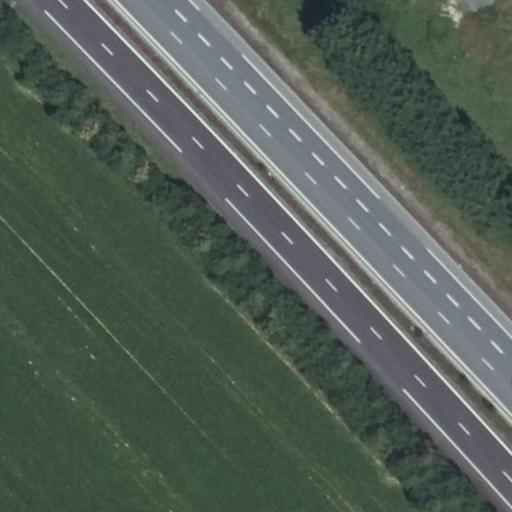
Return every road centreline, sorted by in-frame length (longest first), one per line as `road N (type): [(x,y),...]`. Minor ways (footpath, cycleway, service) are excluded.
road 1 (motorway): [(60,0),(511,481)]
road 2 (motorway): [(511,349),(167,0)]
